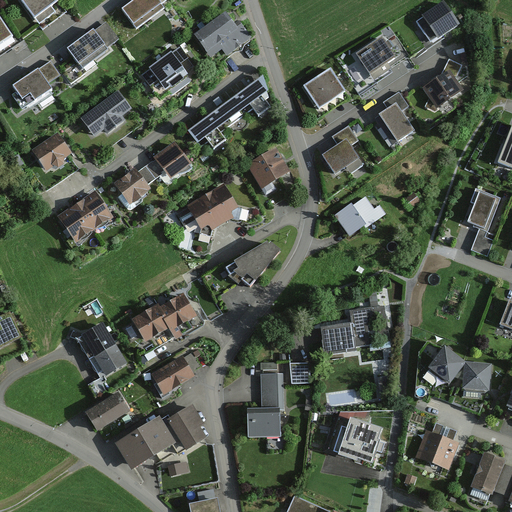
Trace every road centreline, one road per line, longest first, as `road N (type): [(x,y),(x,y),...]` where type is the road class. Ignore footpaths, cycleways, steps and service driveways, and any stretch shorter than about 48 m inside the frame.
road 1 (residential): [(311,218),(293,269),(225,353),(213,385),(232,511)]
road 2 (residential): [(271,59),(91,182)]
road 3 (residential): [(163,511),(95,459),(0,412)]
road 4 (residential): [(301,150),(446,55)]
road 5 (residential): [(119,0),(0,83)]
road 6 (residential): [(185,279),(286,221),(311,218)]
road 7 (unknown): [(213,397),(187,396),(98,453)]
